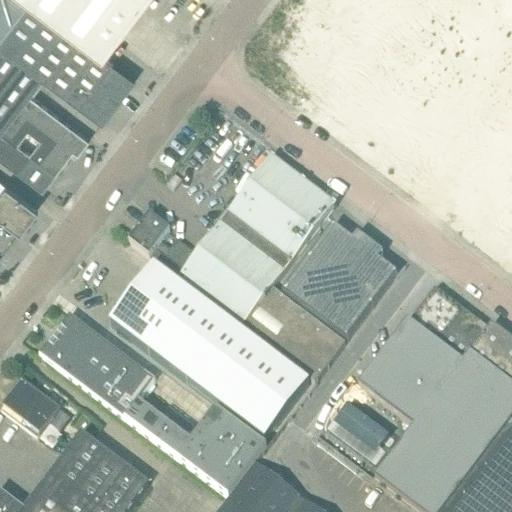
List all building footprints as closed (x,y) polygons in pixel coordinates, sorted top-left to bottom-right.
[(0,135),(1,134),(4,131),(12,137),(26,117),(56,140),(40,162),(31,155),(30,156),(17,173),(41,191),(43,192),(52,180),(56,174),(73,152),(78,156),(89,141),(29,96),(42,79),(102,124),(135,81),(102,57),(29,3),(25,0),(1,0),(0,2),(0,135)] [(25,0),(29,3),(102,57),(144,0),(25,0)] [(327,0),(318,0),(297,28),(323,47),(347,15),(327,0)] [(511,0),(479,0),(477,3),(502,23),(511,9),(511,0)] [(511,9),(502,23),(511,29),(511,9)] [(323,47),(299,79),(324,98),(348,66),(372,34),(347,15),(323,47)] [(297,28),(273,59),(299,79),(323,47),(297,28)] [(372,34),(348,66),(374,86),(398,54),(372,34)] [(374,86),(350,117),(375,137),(399,105),(424,73),(398,54),(374,86)] [(348,66),(324,98),(350,117),(374,86),(348,66)] [(399,105),(375,137),(401,156),(425,124),(449,92),(424,73),(399,105)] [(449,92),(425,124),(450,144),(475,112),(449,92)] [(450,144),(426,176),(455,197),(503,134),(475,112),(450,144)] [(425,124),(401,156),(426,176),(450,144),(425,124)] [(158,268),(208,306),(289,366),(314,386),(345,346),(272,291),(335,208),(303,184),(271,160),(208,243),(200,253),(197,257),(177,242),(170,252),(158,268)] [(511,161),(474,212),(502,234),(511,220),(511,161)] [(0,192),(0,216),(20,232),(37,209),(33,206),(5,185),(0,192)] [(170,252),(161,245),(170,234),(149,218),(128,245),(158,268),(170,252)] [(511,220),(502,234),(511,240),(511,220)] [(345,345),(396,278),(377,263),(382,257),(356,237),(351,244),(332,229),(281,296),(345,345)] [(308,387),(154,269),(110,326),(265,444),(308,387)] [(408,323),(359,388),(414,430),(488,332),(464,313),(462,316),(434,294),(436,292),(435,291),(410,325),(408,323)] [(70,318),(39,358),(42,360),(125,422),(229,500),(255,466),(267,450),(215,412),(199,434),(191,444),(138,405),(146,395),(155,383),(74,322),(70,318)] [(414,430),(375,482),(414,511),(445,511),(469,482),(511,424),(511,342),(492,327),(488,332),(414,430)] [(22,385),(3,411),(0,414),(2,415),(4,412),(40,439),(38,442),(39,443),(61,414),(22,385)] [(510,511),(511,424),(469,482),(445,511),(510,511)] [(0,511),(129,511),(148,488),(81,437),(72,449),(24,511),(21,511),(0,495),(0,511)] [(298,511),(305,504),(255,466),(229,500),(226,503),(219,511),(298,511)]
